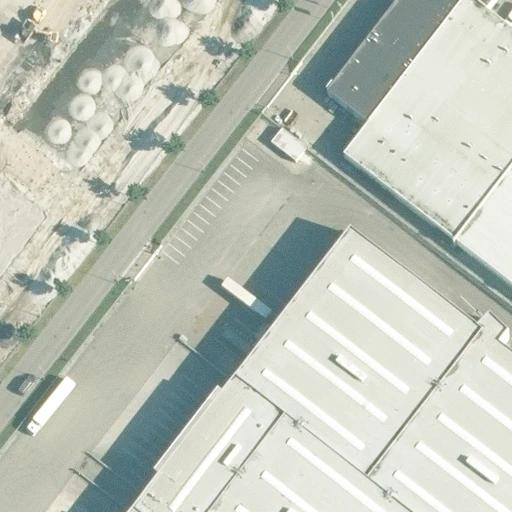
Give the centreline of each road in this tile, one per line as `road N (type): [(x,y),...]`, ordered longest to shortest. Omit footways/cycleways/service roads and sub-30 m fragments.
road 1 (unknown): [(22,511),(275,187),(314,191),(414,260)]
road 2 (unclassified): [(0,410),(317,0)]
road 3 (unknown): [(511,337),(414,260)]
road 4 (unknown): [(375,0),(299,97)]
